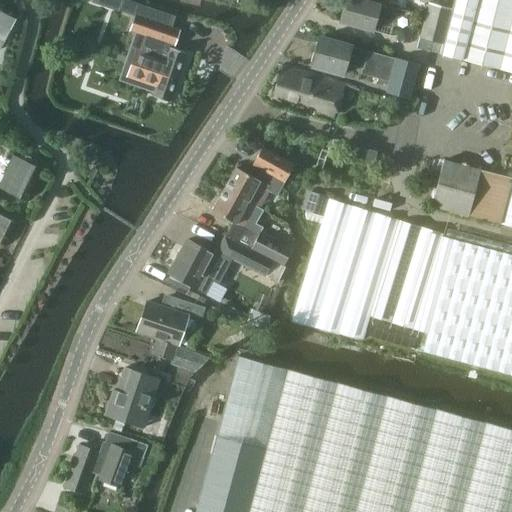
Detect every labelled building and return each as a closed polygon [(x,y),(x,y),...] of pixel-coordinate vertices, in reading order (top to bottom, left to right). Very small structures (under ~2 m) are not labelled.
[(121,0),(118,10),(135,16),(130,30),(145,35),(139,52),(136,51),(127,76),(155,86),(152,96),(170,102),(187,53),(170,47),(171,44),(174,45),(179,30),(170,27),(173,16),(175,17),(175,16),(128,0),(121,0)] [(376,17),(389,21),(392,9),(380,5),(361,0),(346,0),(340,22),(373,31),(376,17)] [(453,9),(442,50),(511,67),(511,0),(454,0),(454,3),(453,9)] [(428,2),(417,43),(442,50),(453,9),(428,2)] [(19,14),(0,3),(0,39),(5,42),(19,14)] [(419,64),(396,58),(395,59),(350,47),(350,46),(320,37),(312,67),(343,75),(346,64),(363,69),(361,74),(389,82),(386,93),(409,99),(419,64)] [(344,85),(283,66),(273,97),(335,116),(344,85)] [(236,167),(223,189),(259,208),(267,191),(276,196),(292,164),(261,146),(252,164),(260,169),(255,178),(236,167)] [(373,166),(376,153),(377,152),(355,146),(351,160),(373,166)] [(41,169),(33,165),(35,162),(24,156),(22,160),(12,155),(0,180),(0,188),(26,201),(41,169)] [(436,184),(431,207),(468,216),(480,170),(443,160),(436,184)] [(95,168),(90,166),(85,176),(90,178),(95,168)] [(511,169),(510,178),(480,170),(468,216),(511,227),(511,169)] [(214,185),(210,192),(218,197),(222,189),(214,185)] [(259,208),(223,189),(211,211),(232,222),(225,236),(271,260),(283,266),(292,249),(260,232),(262,227),(252,222),(259,208)] [(511,254),(442,236),(443,233),(308,193),(303,208),(324,215),(290,321),(362,339),(369,316),(428,333),(423,352),(511,375),(511,254)] [(16,222),(0,214),(0,243),(5,245),(16,222)] [(218,282),(230,259),(263,276),(271,260),(225,236),(217,252),(216,254),(188,239),(169,275),(204,293),(212,279),(218,282)] [(205,308),(180,300),(168,296),(165,307),(147,302),(138,332),(178,345),(187,317),(200,321),(205,308)] [(172,360),(176,346),(156,339),(151,353),(172,360)] [(177,348),(173,365),(195,371),(195,370),(212,358),(177,348)] [(511,511),(511,429),(237,356),(215,436),(263,449),(246,511),(511,511)] [(118,391),(114,390),(105,415),(116,419),(124,422),(143,428),(160,380),(126,368),(118,391)] [(116,419),(112,429),(121,432),(124,422),(116,419)] [(246,511),(263,449),(215,436),(194,511),(246,511)] [(100,453),(99,453),(80,446),(64,488),(84,496),(92,474),(101,477),(99,480),(120,488),(132,455),(143,459),(148,447),(130,440),(126,452),(112,446),(108,457),(99,454),(100,453)] [(143,469),(139,483),(147,485),(151,472),(143,469)]
